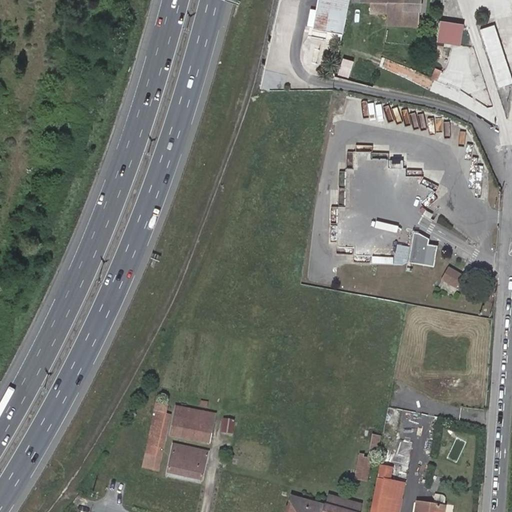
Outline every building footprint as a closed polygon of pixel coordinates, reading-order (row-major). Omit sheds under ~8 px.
[(345,30),(348,0),(319,0),(316,26),(345,30)] [(354,0),(355,1),(363,1),(371,1),(371,7),(387,8),(386,24),(418,25),(419,0),(354,0)] [(500,85),(511,81),(511,73),(496,22),(482,26),(500,85)] [(442,29),(442,45),(461,45),(461,30),(442,29)] [(348,57),(343,72),(351,75),(356,59),(348,57)] [(418,235),(414,235),(408,263),(434,269),(438,248),(428,246),(429,241),(418,235)] [(462,275),(450,269),(444,279),(456,286),(462,275)] [(159,394),(155,410),(165,413),(170,397),(159,394)] [(208,402),(201,400),(199,406),(207,409),(208,402)] [(201,423),(204,412),(175,406),(169,436),(207,443),(211,424),(201,423)] [(213,414),(204,412),(201,423),(211,424),(213,414)] [(153,413),(148,437),(155,439),(153,447),(146,445),(141,466),(158,470),(170,417),(153,413)] [(371,453),(377,455),(383,435),(377,433),(371,453)] [(155,439),(148,437),(146,445),(153,447),(155,439)] [(165,473),(200,480),(205,452),(171,445),(165,473)] [(369,483),(373,463),(377,455),(371,453),(363,451),(355,479),(369,483)] [(385,469),(374,511),(400,511),(408,481),(390,476),(392,471),(385,469)] [(443,511),(444,505),(442,505),(443,495),(433,494),(432,504),(415,502),(413,511),(443,511)] [(287,511),(359,511),(361,507),(327,497),(324,506),(292,496),(287,511)]
